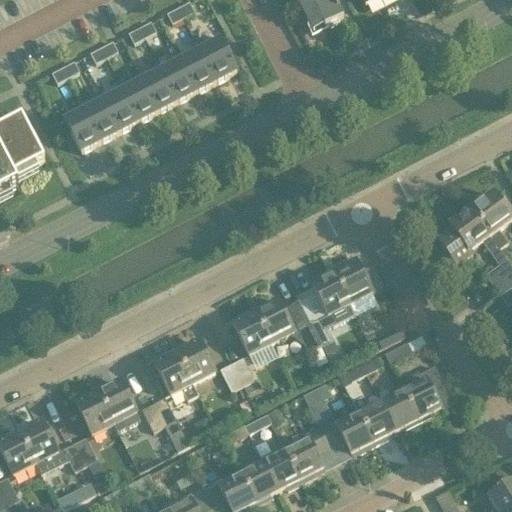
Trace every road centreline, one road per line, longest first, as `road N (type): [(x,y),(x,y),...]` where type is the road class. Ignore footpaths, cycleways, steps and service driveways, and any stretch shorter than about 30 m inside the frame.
road 1 (residential): [(0,395),(358,214)]
road 2 (tertiary): [(0,265),(308,105)]
road 3 (residential): [(511,422),(358,214)]
road 4 (tertiary): [(308,105),(511,0)]
road 5 (residential): [(358,214),(511,135)]
road 6 (residential): [(359,511),(511,432)]
